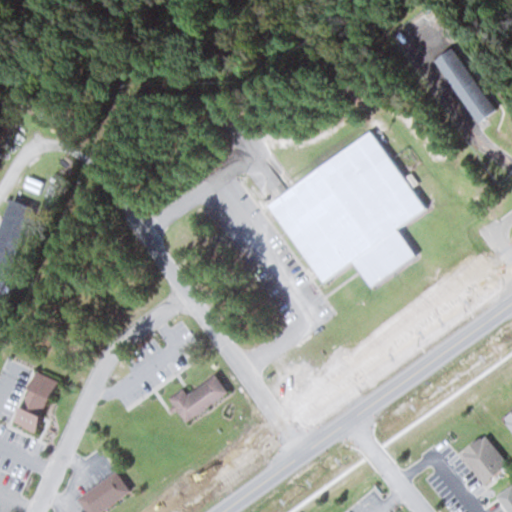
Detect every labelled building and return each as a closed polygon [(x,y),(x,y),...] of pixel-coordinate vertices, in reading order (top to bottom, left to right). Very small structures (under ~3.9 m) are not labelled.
[(452,45),(498,106),(479,121),(433,60),(452,45)] [(433,210),(382,131),(275,201),(328,283),(361,262),(378,287),(424,257),(405,228),(433,210)] [(12,197),(0,227),(0,297),(37,207),(12,197)] [(20,421),(43,434),(69,384),(45,372),(20,421)] [(175,398),(191,423),(235,392),(223,374),(194,394),(190,388),(175,398)] [(511,471),(511,464),(496,435),(467,450),(486,485),(511,471)] [(93,511),(106,511),(138,494),(125,471),(84,496),(93,511)]
